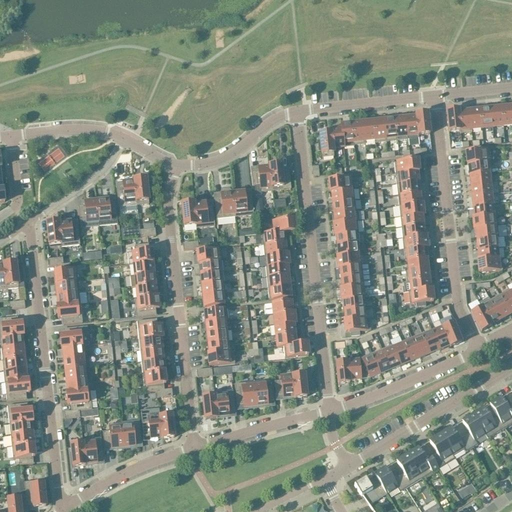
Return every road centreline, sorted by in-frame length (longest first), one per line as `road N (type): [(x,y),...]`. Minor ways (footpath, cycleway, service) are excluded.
road 1 (residential): [(329,411),(295,111)]
road 2 (residential): [(60,510),(28,222)]
road 3 (residential): [(175,166),(166,215),(192,449)]
road 4 (residential): [(475,351),(456,305),(432,96)]
road 5 (residential): [(347,466),(511,367)]
road 6 (residential): [(329,411),(475,351)]
road 7 (residential): [(60,510),(130,471),(192,449)]
road 8 (residential): [(192,449),(329,411)]
road 9 (residential): [(295,111),(432,96)]
road 10 (residential): [(175,166),(224,160),(295,111)]
road 11 (residential): [(28,222),(97,175),(123,139)]
